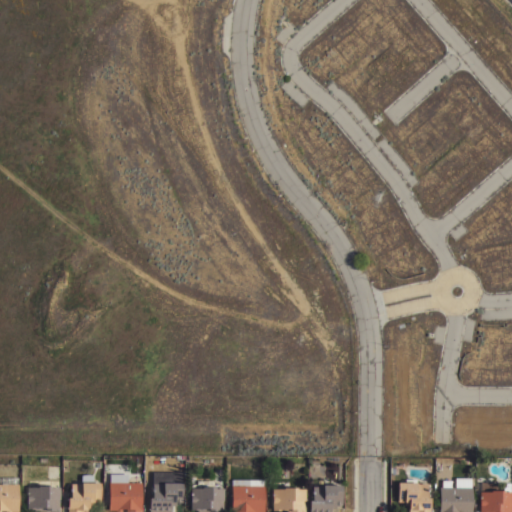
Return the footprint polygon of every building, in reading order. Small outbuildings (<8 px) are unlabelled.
[(182,505),(171,505),(171,511),(149,511),(149,498),(152,498),(152,475),(161,475),(161,483),(182,483),(182,505)] [(0,477),(2,477),(2,476),(7,476),(7,477),(17,477),(17,511),(4,511),(4,510),(0,510),(0,477)] [(454,481),(454,477),(471,478),(471,511),(438,511),(438,487),(440,487),(440,481),(454,481)] [(262,479),(262,511),(230,511),(230,479),(262,479)] [(404,482),(404,479),(416,479),(416,484),(426,484),(426,497),(429,497),(429,511),(408,511),(408,505),(403,505),(403,502),(397,502),(397,482),(404,482)] [(196,484),(196,480),(213,480),(213,484),(219,484),(219,488),(223,488),(223,500),(220,500),(220,511),(208,511),(208,509),(197,509),(197,510),(190,510),(190,494),(190,484),(196,484)] [(99,482),(99,502),(92,502),(92,505),(88,505),(88,511),(67,511),(67,497),(70,497),(70,484),(80,484),(80,482),(99,482)] [(140,482),(140,511),(125,511),(125,509),(121,509),(121,511),(115,511),(115,510),(108,510),(108,482),(140,482)] [(479,511),(479,482),(496,482),(496,490),(502,490),(502,483),(511,483),(511,511),(479,511)] [(340,505),(334,505),(334,508),(329,508),(329,511),(308,511),(308,500),(311,500),(311,486),(321,486),(321,485),(340,485),(340,505)] [(37,487),(37,486),(50,486),(50,487),(58,487),(58,511),(35,511),(35,508),(26,508),(26,493),(26,487),(37,487)] [(281,489),(281,487),(294,487),(294,489),(303,489),(303,511),(278,511),(278,510),(271,510),(271,502),(270,502),(270,497),(271,497),(271,489),(281,489)]
